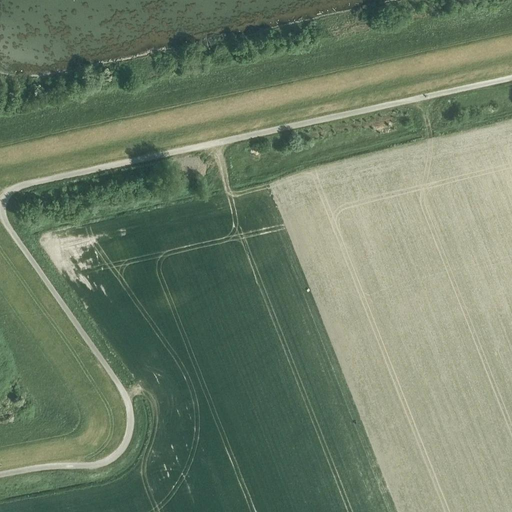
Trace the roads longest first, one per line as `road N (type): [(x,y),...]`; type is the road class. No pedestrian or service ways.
road 1 (unclassified): [(511,77),(13,186),(0,205)]
road 2 (unclassified): [(0,209),(126,397),(130,416),(126,442),(100,463),(0,473)]
